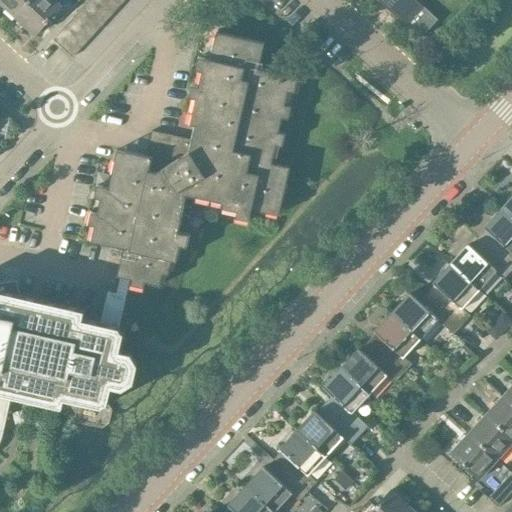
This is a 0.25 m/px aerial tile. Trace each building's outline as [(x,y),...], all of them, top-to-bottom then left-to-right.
[(0,0),(0,3),(15,17),(30,0),(0,0)] [(53,0),(30,0),(15,17),(34,35),(60,6),(53,0)] [(98,0),(87,0),(61,29),(81,47),(113,13),(98,0)] [(116,0),(98,0),(113,13),(121,4),(116,0)] [(381,0),(420,36),(436,19),(414,0),(381,0)] [(81,47),(61,29),(52,39),(72,57),(81,47)] [(103,186),(90,241),(111,246),(124,249),(117,275),(120,276),(130,278),(145,282),(160,286),(163,273),(169,274),(172,260),(177,261),(183,233),(178,232),(186,196),(222,203),(222,208),(250,215),(251,210),(278,216),(290,166),(271,162),(290,77),(257,69),(262,49),(263,42),(216,31),(212,49),(210,59),(204,57),(192,113),(197,115),(193,131),(191,140),(160,133),(151,130),(145,155),(117,149),(116,150),(114,162),(108,187),(103,186)] [(511,196),(502,207),(511,215),(511,196)] [(487,227),(478,236),(511,267),(511,215),(502,207),(485,226),(487,227)] [(504,278),(511,268),(511,267),(478,236),(471,244),(470,242),(451,263),(479,288),(495,270),(504,278)] [(436,282),(427,292),(461,324),(471,313),(463,306),(479,288),(451,263),(434,281),(436,282)] [(0,424),(7,394),(63,406),(64,397),(71,399),(77,400),(102,406),(102,405),(105,403),(107,403),(112,383),(123,386),(132,380),(136,363),(130,353),(120,351),(124,333),(124,331),(122,330),(120,327),(120,326),(119,326),(122,313),(130,278),(120,276),(117,293),(108,292),(101,322),(83,318),(85,310),(16,294),(0,290),(0,424)] [(412,292),(393,312),(421,337),(438,319),(453,332),(461,324),(427,292),(420,299),(412,292)] [(377,331),(368,341),(402,373),(412,361),(404,355),(421,337),(393,312),(376,330),(377,331)] [(360,346),(341,367),(369,393),(386,374),(395,381),(402,373),(368,341),(361,348),(360,346)] [(444,361),(429,378),(441,389),(456,372),(444,361)] [(332,396),(325,404),(358,435),(366,425),(351,411),(369,393),(341,367),(323,386),(332,396)] [(511,387),(503,397),(511,404),(511,387)] [(511,404),(503,397),(486,415),(511,438),(511,404)] [(314,411),(296,430),(323,455),(340,437),(349,445),(358,435),(325,404),(317,413),(314,411)] [(511,438),(486,415),(470,433),(498,458),(511,443),(511,438)] [(282,450),(274,459),(307,490),(316,480),(308,473),(323,455),(296,430),(279,448),(282,450)] [(498,458),(470,433),(452,452),(480,478),(498,458)] [(263,466),(245,485),(273,510),(289,492),(298,500),(307,490),(274,459),(266,468),(263,466)] [(511,490),(511,471),(488,496),(498,505),(511,490)] [(230,506),(224,511),(271,511),(273,510),(245,485),(227,504),(230,506)] [(371,511),(407,511),(411,508),(392,490),(371,511)]
